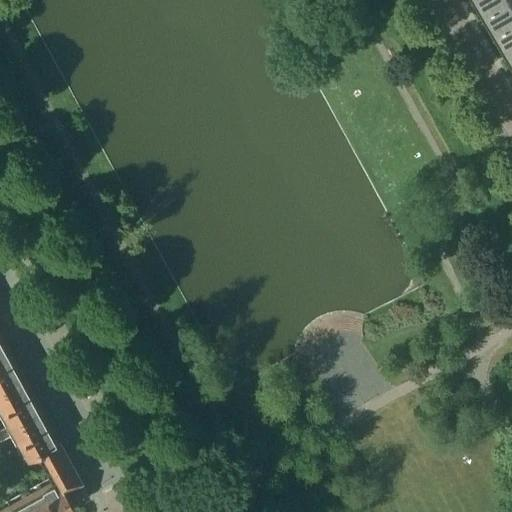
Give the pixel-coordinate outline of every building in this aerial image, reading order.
[(478,0),(485,10),(502,0),(478,0)] [(511,0),(502,0),(485,10),(496,29),(511,19),(511,0)] [(511,45),(511,19),(496,29),(507,48),(511,45)] [(0,389),(24,377),(6,345),(0,348),(0,389)] [(24,377),(0,389),(0,407),(10,425),(41,408),(24,377)] [(27,457),(36,452),(58,440),(41,408),(10,425),(0,430),(0,440),(14,433),(27,457)] [(49,481),(56,477),(74,468),(58,440),(36,452),(49,476),(46,477),(49,481)] [(81,480),(74,468),(56,477),(69,499),(79,494),(74,484),(81,480)] [(49,481),(26,494),(35,511),(65,511),(73,508),(69,499),(56,477),(49,481)] [(0,500),(0,511),(35,511),(26,494),(3,506),(0,500)]
